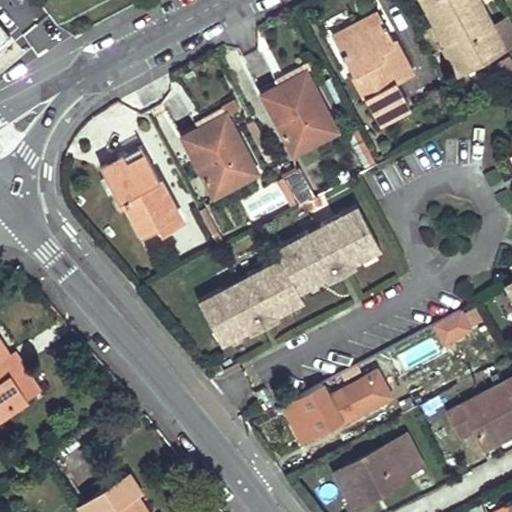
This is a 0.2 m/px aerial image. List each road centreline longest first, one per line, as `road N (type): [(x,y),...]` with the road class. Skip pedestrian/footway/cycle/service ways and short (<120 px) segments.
road 1 (residential): [(4,202),(269,511)]
road 2 (residential): [(234,0),(87,79)]
road 3 (residential): [(4,202),(44,114),(87,79)]
